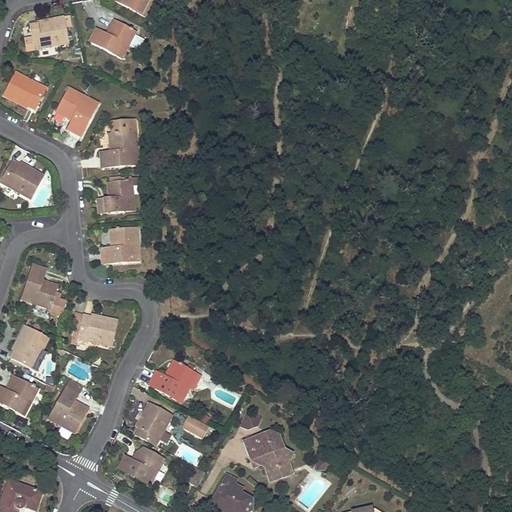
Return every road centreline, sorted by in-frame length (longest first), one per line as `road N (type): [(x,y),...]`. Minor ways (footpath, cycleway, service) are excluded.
road 1 (track): [(412,0),(364,153),(289,336)]
road 2 (track): [(207,314),(268,242),(278,84),(265,30),(268,0)]
road 3 (residential): [(72,233),(81,284),(139,293),(149,316),(81,478)]
road 4 (track): [(511,75),(464,215),(423,284),(412,340)]
road 5 (track): [(418,345),(374,352),(327,336),(275,336),(207,314),(149,316)]
road 6 (residential): [(0,124),(62,161),(72,233)]
